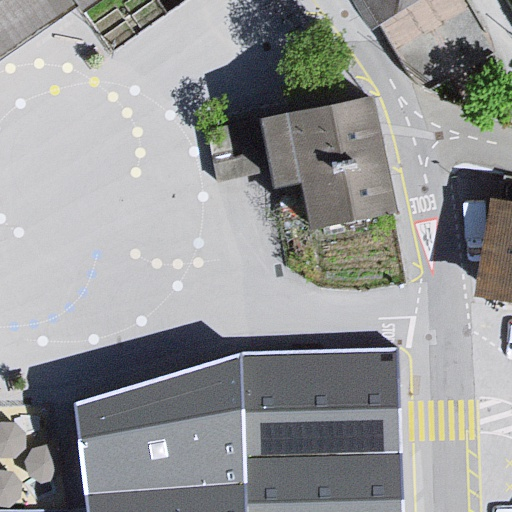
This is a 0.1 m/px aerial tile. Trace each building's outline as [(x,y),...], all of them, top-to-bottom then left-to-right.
[(0,0),(0,51),(71,0),(0,0)] [(388,197),(365,81),(326,89),(254,104),(256,114),(204,124),(214,174),(267,163),(269,174),(294,169),(303,213),(388,197)] [(511,197),(491,194),(475,277),(511,284),(511,197)] [(398,511),(395,343),(238,349),(238,511),(398,511)] [(238,511),(238,349),(71,382),(81,511),(238,511)] [(51,402),(0,404),(0,503),(65,503),(56,434),(42,432),(51,402)]
